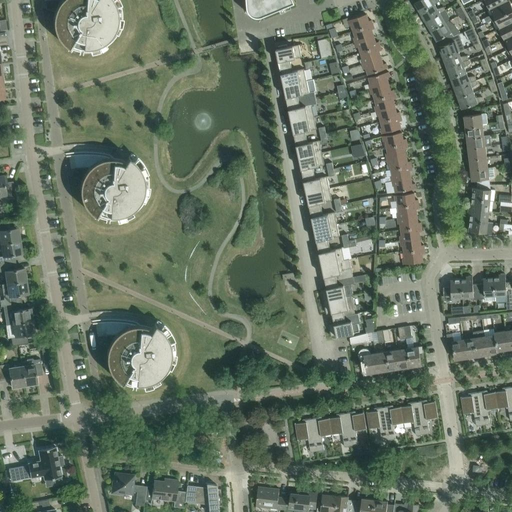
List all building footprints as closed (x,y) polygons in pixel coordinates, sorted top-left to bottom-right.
[(44,0),(46,9),(54,12),(54,15),(53,17),(53,20),(53,23),(53,25),(54,28),(55,30),(56,33),(57,35),(58,38),(59,40),(61,42),(63,44),(65,45),(67,47),(69,48),(72,50),(74,51),(77,51),(80,52),(82,52),(85,53),(88,53),(91,52),(93,52),(96,51),(99,50),(102,49),(104,48),(107,46),(108,45),(110,43),(113,41),(115,39),(116,36),(117,35),(118,32),(120,30),(121,27),(121,24),(122,22),(122,19),(122,16),(122,13),(122,11),(122,9),(121,8),(121,6),(121,5),(120,4),(119,1),(118,0),(44,0)] [(246,0),(247,6),(248,8),(249,11),(250,12),(252,15),(253,16),(257,17),(258,17),(262,16),(263,16),(295,3),(293,0),(246,0)] [(420,12),(434,4),(440,1),(439,0),(418,0),(414,3),(420,12)] [(481,0),(483,5),(487,3),(490,9),(508,0),(507,0),(508,0),(507,0),(481,0)] [(511,10),(511,7),(508,0),(490,9),(491,9),(493,14),(490,16),(492,20),(511,10)] [(425,22),(445,10),(443,6),(437,8),(434,4),(420,12),(425,22)] [(445,23),(449,21),(448,21),(449,20),(449,16),(447,14),(445,10),(425,22),(431,31),(445,23)] [(511,22),(511,10),(492,20),(494,24),(498,23),(500,28),(495,30),(496,30),(511,22)] [(351,25),(353,31),(373,24),(371,20),(368,21),(366,14),(347,20),(349,26),(351,25)] [(456,26),(449,21),(445,23),(431,31),(437,41),(441,38),(444,41),(459,34),(460,33),(459,30),(456,26)] [(511,22),(496,30),(498,34),(501,33),(504,39),(511,34),(511,22)] [(374,28),(373,24),(353,31),(355,37),(353,37),(355,42),(374,36),(371,29),(374,28)] [(464,49),(459,34),(444,41),(445,44),(439,47),(443,57),(458,51),(464,49)] [(376,42),(374,36),(355,42),(356,47),(358,47),(360,52),(380,46),(379,41),(376,42)] [(321,58),(332,55),(328,38),(318,40),(321,58)] [(481,41),(485,48),(490,45),(487,38),(481,41)] [(301,57),(299,44),(287,47),(286,44),(278,46),(278,49),(276,49),(280,67),(291,65),(290,59),(301,57)] [(382,50),(380,46),(360,52),(362,58),(360,59),(362,64),(381,57),(379,51),(382,50)] [(447,67),(468,59),(467,55),(460,56),(458,51),(443,57),(447,67)] [(383,64),(381,57),(362,64),(364,69),(365,68),(367,74),(388,68),(386,63),(383,64)] [(470,63),(468,59),(447,67),(450,77),(466,72),(464,67),(470,63)] [(293,71),(291,65),(280,67),(284,85),(306,80),(304,68),(293,71)] [(368,84),(369,89),(389,84),(387,77),(390,76),(389,71),(368,77),(370,83),(368,84)] [(454,88),(476,80),(474,76),(468,77),(466,72),(450,77),(454,88)] [(309,93),(306,80),(284,85),(287,103),(299,101),(298,95),(309,93)] [(477,84),(476,80),(454,88),(458,98),(474,92),(472,87),(477,84)] [(390,90),(389,84),(369,89),(371,94),(373,93),(374,100),(395,94),(393,89),(390,90)] [(508,99),(504,88),(500,90),(502,100),(508,99)] [(323,90),(311,92),(312,98),(318,97),(324,95),(323,90)] [(476,97),(474,92),(458,98),(462,108),(484,100),(482,96),(476,97)] [(396,98),(395,94),(374,100),(376,105),(374,106),(375,111),(395,106),(393,99),(396,98)] [(300,107),(299,101),(287,103),(291,121),(314,116),(311,104),(300,107)] [(397,112),(395,106),(375,111),(377,116),(379,115),(380,122),(401,116),(399,112),(397,112)] [(464,116),(465,127),(483,124),(487,124),(486,113),(481,113),(464,116)] [(316,128),(314,116),(291,121),(295,139),(307,137),(305,131),(316,128)] [(402,120),(401,116),(380,122),(382,127),(380,128),(382,133),(401,128),(399,121),(402,120)] [(484,135),(483,124),(465,127),(466,137),(484,135)] [(385,141),(386,147),(407,143),(406,138),(403,139),(402,132),(382,136),(383,141),(385,141)] [(491,145),(490,134),(484,135),(466,137),(468,148),(485,146),(491,145)] [(308,142),(307,137),(295,139),(299,157),(321,152),(319,140),(308,142)] [(408,147),(407,143),(386,147),(387,153),(386,153),(387,158),(406,155),(405,148),(408,147)] [(486,157),(485,146),(468,148),(469,159),(486,157)] [(131,153),(130,153),(128,157),(125,161),(123,160),(121,159),(118,158),(116,158),(114,158),(112,156),(111,155),(110,154),(108,154),(106,153),(101,153),(96,152),(91,152),(85,152),(80,152),(75,152),(65,153),(66,156),(69,156),(72,177),(81,180),(80,183),(80,185),(80,188),(80,191),(80,193),(81,196),(81,198),(82,201),(83,203),(85,206),(86,208),(88,210),(90,212),(91,213),(94,215),(96,216),(98,217),(101,218),(104,219),(106,220),(109,220),(112,221),(114,221),(117,220),(120,220),(123,219),(126,218),(128,217),(131,216),(133,214),(136,212),(137,211),(138,210),(140,208),(142,205),(144,203),(145,200),(146,198),(147,195),(148,192),(149,189),(149,187),(149,185),(149,184),(149,182),(149,181),(148,177),(148,174),(147,172),(146,169),(144,166),(143,164),(141,162),(139,159),(137,157),(136,156),(135,155),(133,154),(132,153),(131,153)] [(324,164),(321,152),(299,157),(303,175),(314,172),(313,167),(324,164)] [(407,161),(406,155),(387,158),(388,164),(389,163),(391,169),(411,165),(410,161),(407,161)] [(488,167),(486,157),(469,159),(470,170),(488,167)] [(412,170),(411,165),(391,169),(392,175),(390,176),(391,181),(411,177),(409,170),(412,170)] [(493,175),(492,167),(488,167),(470,170),(472,181),(477,180),(477,185),(490,185),(489,178),(493,178),(493,175)] [(315,178),(314,172),(303,175),(306,193),(329,188),(326,176),(315,178)] [(15,196),(13,181),(4,183),(3,175),(0,175),(0,194),(6,194),(6,197),(15,196)] [(412,184),(411,177),(391,181),(392,186),(394,186),(395,192),(416,188),(415,183),(412,184)] [(494,201),(495,190),(490,189),(490,185),(477,185),(477,188),(473,187),(472,198),(490,200),(494,201)] [(332,200),(329,188),(306,193),(310,211),(322,208),(320,202),(332,200)] [(397,200),(397,206),(418,204),(418,199),(415,199),(414,192),(394,195),(395,201),(397,200)] [(499,201),(507,202),(511,202),(511,196),(500,194),(499,201)] [(489,211),(490,200),(472,198),(471,203),(469,202),(468,209),(489,211)] [(511,203),(511,202),(507,202),(507,206),(500,205),(499,212),(511,213),(511,207),(511,206),(511,203)] [(419,208),(418,204),(397,206),(398,213),(396,213),(397,218),(417,215),(416,209),(419,208)] [(323,214),(322,208),(310,211),(314,229),(337,224),(334,212),(323,214)] [(488,222),(489,211),(468,209),(468,215),(470,215),(470,220),(488,222)] [(418,222),(417,215),(397,218),(398,223),(400,223),(400,229),(421,226),(421,222),(418,222)] [(492,234),(493,222),(488,222),(470,220),(468,231),(484,233),(484,234),(492,234)] [(0,243),(0,244),(20,241),(20,240),(19,240),(18,236),(19,236),(18,227),(10,229),(9,222),(0,223),(0,243)] [(511,234),(511,224),(507,224),(504,223),(500,223),(499,229),(508,230),(509,234),(511,234)] [(339,236),(337,224),(314,229),(318,247),(329,244),(328,238),(339,236)] [(422,231),(421,226),(400,229),(401,235),(399,236),(400,241),(420,238),(419,231),(422,231)] [(421,245),(420,238),(400,241),(401,246),(403,246),(403,252),(424,249),(424,245),(421,245)] [(355,239),(349,240),(343,241),(344,248),(356,245),(355,239)] [(22,253),(20,241),(0,244),(2,256),(0,255),(0,265),(15,263),(14,254),(22,253)] [(330,250),(329,244),(318,247),(322,264),(344,260),(342,247),(330,250)] [(425,254),(424,249),(403,252),(404,258),(402,258),(403,264),(423,261),(422,254),(425,254)] [(344,260),(322,264),(325,282),(353,276),(349,259),(344,260)] [(16,269),(15,263),(0,265),(0,271),(4,270),(6,283),(26,281),(26,280),(25,280),(24,276),(25,276),(24,267),(16,269)] [(511,301),(511,297),(511,282),(505,282),(505,274),(498,275),(499,277),(494,277),(495,295),(506,295),(507,309),(511,308),(511,301)] [(353,295),(351,283),(354,283),(353,276),(325,282),(327,289),(321,290),(324,301),(351,296),(353,295)] [(479,299),(478,284),(473,284),(472,276),(466,277),(466,279),(461,279),(462,297),(473,297),(473,299),(479,299)] [(495,295),(494,277),(483,278),(483,283),(478,284),(479,299),(485,299),(485,300),(495,300),(495,295)] [(462,297),(461,279),(450,280),(451,286),(443,287),(443,296),(446,296),(446,301),(452,300),(452,298),(462,297)] [(26,281),(6,283),(1,284),(3,299),(0,299),(0,306),(2,306),(5,305),(21,303),(20,294),(28,293),(26,281)] [(354,313),(351,296),(324,301),(326,314),(332,312),(333,318),(344,316),(352,314),(354,313)] [(31,316),(30,308),(22,309),(21,303),(5,305),(2,306),(5,325),(12,324),(26,322),(32,321),(32,320),(31,320),(30,316),(31,316)] [(444,315),(464,313),(463,306),(443,308),(444,315)] [(346,321),(344,316),(333,318),(334,324),(329,325),(331,338),(354,333),(351,320),(346,321)] [(157,320),(155,324),(154,324),(152,328),(149,327),(147,326),(145,326),(142,325),(140,325),(139,324),(137,322),(136,322),(134,321),(133,321),(127,320),(122,319),(117,319),(112,319),(106,319),(101,319),(92,320),(92,323),(95,323),(99,344),(107,347),(107,350),(106,353),(106,355),(106,358),(106,360),(107,363),(108,366),(109,368),(110,370),(111,373),(112,375),(114,377),(116,379),(118,381),(120,382),(122,383),(125,385),(127,386),(130,386),(133,387),(135,387),(138,388),(141,388),(144,387),(146,387),(149,386),(152,385),(155,384),(157,383),(160,381),(161,380),(162,379),(164,377),(167,375),(168,374),(168,373),(169,371),(170,370),(171,368),(173,365),(174,362),(174,359),(175,357),(175,354),(175,352),(175,351),(175,348),(175,346),(175,345),(174,343),(174,342),(174,340),(173,339),(172,336),(171,333),(169,331),(167,329),(166,327),(164,325),(162,323),(160,322),(157,320)] [(34,333),(32,321),(26,322),(12,324),(14,336),(10,337),(12,345),(27,343),(26,334),(34,333)] [(487,355),(485,336),(484,330),(473,331),(474,337),(477,356),(487,355)] [(508,349),(505,330),(494,332),(495,334),(498,351),(508,349)] [(350,337),(351,344),(368,341),(367,333),(366,333),(350,337)] [(466,358),(463,339),(454,341),(452,333),(446,334),(449,353),(454,353),(455,360),(466,358)] [(498,351),(495,334),(485,336),(487,355),(498,353),(498,351)] [(477,356),(474,337),(463,339),(466,358),(477,356)] [(422,346),(407,348),(410,367),(421,365),(419,353),(423,353),(422,346)] [(410,367),(407,348),(397,350),(400,368),(410,367)] [(378,372),(375,353),(371,354),(370,351),(367,349),(366,349),(365,349),(363,349),(362,349),(361,350),(359,351),(358,353),(358,356),(359,358),(361,360),(363,361),(365,361),(367,373),(378,372)] [(400,368),(397,350),(386,351),(389,370),(400,368)] [(389,370),(386,351),(375,353),(378,372),(389,370)] [(40,359),(34,360),(32,358),(27,359),(26,361),(21,362),(21,366),(22,366),(24,385),(37,383),(36,375),(42,374),(40,359)] [(22,366),(21,366),(9,368),(8,364),(0,364),(0,368),(2,380),(10,379),(12,387),(24,385),(22,366)] [(511,419),(511,390),(511,387),(505,388),(505,390),(495,392),(495,391),(497,408),(506,406),(508,408),(510,420),(511,419)] [(497,408),(495,391),(495,392),(485,393),(484,391),(478,392),(483,424),(490,423),(488,411),(489,409),(497,408)] [(483,424),(478,392),(471,393),(471,396),(461,397),(461,396),(461,397),(463,414),(464,414),(464,413),(472,412),(474,413),(476,425),(483,424)] [(424,401),(417,402),(422,434),(429,433),(427,421),(429,419),(437,417),(437,418),(438,418),(435,401),(434,401),(425,403),(424,401)] [(422,434),(417,402),(411,403),(411,405),(401,407),(401,406),(403,423),(412,421),(414,423),(416,435),(422,434)] [(403,423),(401,406),(400,406),(401,407),(391,409),(390,406),(384,407),(389,439),(395,438),(393,426),(395,424),(403,423)] [(389,439),(384,407),(377,408),(377,411),(367,412),(367,411),(366,411),(369,429),(370,429),(370,428),(378,427),(380,428),(382,440),(389,439)] [(353,412),(346,413),(351,445),(358,444),(356,432),(357,430),(365,429),(366,429),(363,412),(363,413),(353,414),(353,412)] [(351,445),(346,413),(339,414),(340,416),(330,418),(330,417),(329,417),(332,434),(340,433),(342,434),(344,446),(351,445)] [(332,434),(329,417),(329,418),(319,420),(319,417),(312,418),(317,451),(324,450),(322,437),(324,435),(332,434)] [(317,451),(312,418),(305,420),(306,422),(296,423),(295,423),(298,440),(298,439),(306,438),(308,440),(310,452),(317,451)] [(28,465),(9,468),(11,480),(30,476),(30,477),(43,475),(44,479),(49,478),(61,476),(59,465),(64,464),(62,458),(62,456),(57,457),(57,454),(55,446),(38,449),(40,460),(27,463),(28,465)] [(111,492),(124,494),(124,490),(136,492),(135,504),(144,505),(145,498),(146,487),(133,486),(134,474),(115,472),(114,481),(112,481),(111,492)] [(178,480),(170,479),(164,478),(163,481),(154,480),(153,487),(152,487),(152,488),(146,487),(145,498),(151,499),(151,498),(174,500),(173,506),(184,508),(186,491),(185,491),(185,493),(177,492),(178,480)] [(187,481),(186,491),(185,501),(208,504),(208,511),(218,511),(218,505),(221,506),(220,489),(217,488),(216,484),(204,483),(206,484),(206,487),(187,485),(188,481),(187,481)] [(277,508),(285,509),(286,497),(278,497),(279,488),(270,488),(270,489),(258,487),(258,486),(256,508),(256,504),(271,505),(270,510),(276,510),(277,508)] [(317,493),(305,491),(304,494),(291,493),(289,507),(308,509),(309,507),(315,508),(317,493)] [(345,511),(348,496),(332,495),(332,496),(323,495),(321,511),(322,511),(345,511)] [(373,511),(375,499),(362,498),(361,503),(355,502),(355,500),(354,500),(352,511),(373,511)] [(393,511),(394,504),(393,504),(393,506),(387,506),(387,501),(375,499),(373,511),(393,511)] [(49,500),(39,501),(40,508),(50,507),(49,500)] [(394,504),(393,511),(417,511),(418,505),(408,503),(408,506),(405,505),(405,504),(394,503),(394,504)]
